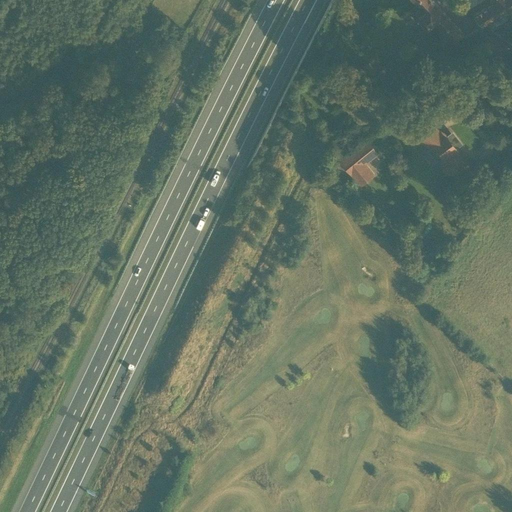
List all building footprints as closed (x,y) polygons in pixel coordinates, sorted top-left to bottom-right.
[(434,0),(416,0),(422,6),(416,11),(420,15),(429,25),(435,19),(445,10),(434,0)] [(511,0),(495,0),(496,1),(497,1),(505,11),(506,12),(511,7),(511,0)] [(496,1),(475,14),(485,24),(506,12),(505,11),(497,1),(496,1)] [(456,22),(445,10),(435,19),(454,39),(465,32),(456,22)] [(378,72),(369,62),(362,68),(371,78),(378,72)] [(441,158),(446,172),(462,167),(456,147),(447,136),(430,125),(420,140),(433,148),(436,145),(444,156),(441,158)] [(366,141),(354,151),(364,163),(377,153),(366,141)] [(374,175),(364,163),(354,151),(341,162),(360,186),(374,175)] [(433,259),(426,252),(422,257),(429,263),(433,259)]
